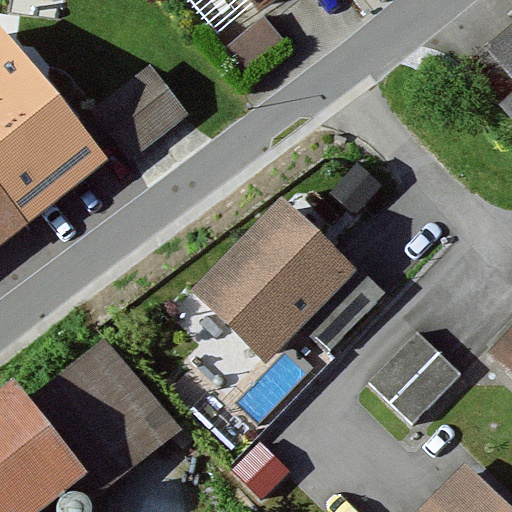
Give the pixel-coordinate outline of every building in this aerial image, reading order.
[(240,0),(260,25),(291,0),(240,0)] [(95,116),(1,4),(0,5),(0,231),(20,215),(60,263),(154,184),(132,163),(95,116)] [(511,22),(487,42),(511,73),(511,22)] [(154,71),(95,116),(132,163),(190,118),(154,71)] [(376,291),(278,192),(180,288),(253,361),(292,322),(318,348),(376,291)] [(471,375),(422,330),(367,388),(416,434),(471,375)] [(511,366),(511,348),(503,356),(511,366)] [(26,421),(8,399),(0,405),(0,511),(37,511),(81,479),(107,499),(178,444),(110,356),(26,421)] [(268,489),(288,459),(254,437),(234,466),(268,489)] [(511,511),(511,509),(460,462),(412,511),(511,511)]
